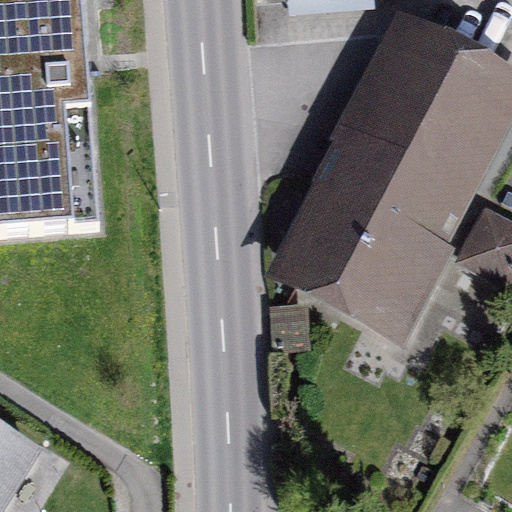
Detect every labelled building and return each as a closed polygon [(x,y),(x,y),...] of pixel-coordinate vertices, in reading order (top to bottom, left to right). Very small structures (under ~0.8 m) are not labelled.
[(81,0),(0,0),(0,242),(97,236),(86,66),(81,0)] [(286,0),(289,24),(413,13),(412,0),(286,0)] [(297,287),(405,339),(511,120),(511,82),(420,38),(297,287)] [(511,235),(488,222),(464,266),(501,286),(511,265),(511,235)] [(275,313),(277,351),(304,351),(303,312),(275,313)] [(0,511),(35,454),(0,433),(0,511)]
